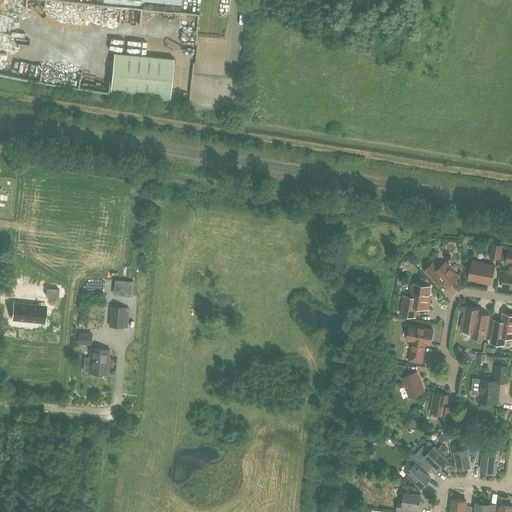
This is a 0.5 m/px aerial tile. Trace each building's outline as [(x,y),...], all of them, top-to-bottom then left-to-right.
[(60,0),(60,8),(70,8),(69,0),(60,0)] [(174,59),(145,56),(114,53),(110,93),(170,99),(174,59)] [(503,245),(493,243),(490,257),(500,258),(503,245)] [(511,247),(510,247),(509,251),(507,252),(506,257),(508,259),(507,263),(510,263),(508,272),(506,271),(503,287),(511,288),(511,247)] [(481,282),(492,284),(495,265),(483,263),(484,262),(473,260),(469,279),(478,280),(479,279),(482,280),(481,282)] [(424,270),(433,280),(439,286),(443,283),(447,287),(459,277),(445,262),(438,268),(433,262),(424,270)] [(134,281),(130,281),(122,280),(121,295),(129,296),(133,296),(134,281)] [(428,309),(430,300),(427,300),(428,295),(429,295),(430,286),(414,283),(414,286),(412,285),(410,297),(404,296),(401,314),(415,316),(417,307),(428,309)] [(47,288),(46,296),(58,297),(59,289),(47,288)] [(38,321),(40,306),(40,305),(14,303),(13,319),(38,321)] [(124,327),(125,307),(111,306),(110,326),(124,327)] [(481,309),(466,307),(464,318),(462,318),(460,327),(462,327),(462,329),(473,331),(472,336),(485,338),(488,319),(480,318),(481,309)] [(511,314),(503,313),(502,321),(500,331),(493,330),(491,342),(503,344),(505,336),(511,337),(511,314)] [(413,340),(410,353),(409,360),(422,362),(425,343),(431,344),(433,330),(410,325),(407,339),(413,340)] [(78,333),(78,344),(90,345),(91,334),(78,333)] [(458,345),(454,350),(459,354),(463,350),(458,345)] [(90,348),(89,368),(88,373),(93,374),(93,376),(102,377),(102,374),(108,375),(108,370),(109,349),(90,348)] [(476,353),(476,364),(486,365),(487,354),(476,353)] [(407,365),(395,363),(394,371),(401,372),(402,377),(409,397),(424,391),(417,371),(407,375),(406,371),(407,365)] [(497,365),(495,380),(473,378),(472,394),(479,394),(479,401),(498,403),(499,381),(507,382),(508,366),(497,365)] [(452,406),(447,405),(448,395),(435,392),(431,412),(439,414),(438,418),(450,421),(452,406)] [(448,440),(446,432),(439,434),(441,442),(448,440)] [(470,452),(476,453),(477,446),(478,443),(473,442),(462,444),(463,449),(455,451),(459,468),(464,467),(466,468),(468,468),(469,466),(471,466),(468,453),(470,452)] [(423,446),(415,455),(430,469),(435,464),(439,469),(448,459),(445,457),(449,453),(448,450),(442,444),(437,449),(434,446),(429,451),(423,446)] [(476,453),(476,458),(483,459),(481,470),(487,471),(487,473),(495,474),(496,464),(494,464),(496,454),(489,453),(489,447),(477,446),(476,453)] [(430,469),(415,455),(413,453),(406,460),(413,466),(406,473),(422,487),(430,478),(426,473),(430,469)] [(398,504),(397,511),(406,511),(416,511),(418,506),(420,503),(422,495),(404,492),(403,502),(400,504),(398,504)] [(465,511),(466,505),(466,501),(453,499),(451,511),(465,511)] [(495,511),(497,505),(489,504),(489,505),(478,503),(477,502),(475,511),(495,511)]
